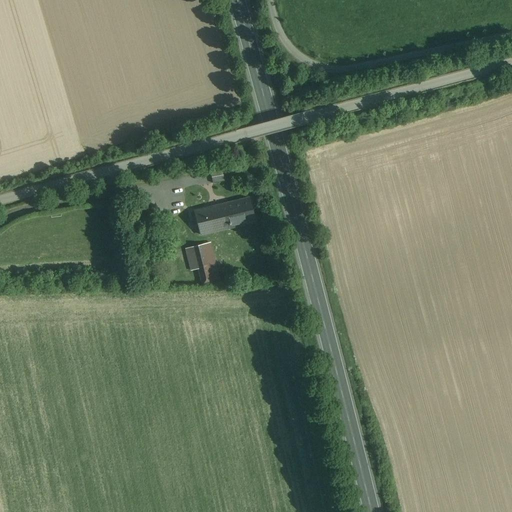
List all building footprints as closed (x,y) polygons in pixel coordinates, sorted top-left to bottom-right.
[(222,169),(211,171),(213,183),(225,181),(222,169)] [(250,198),(219,206),(225,229),(256,221),(250,198)] [(219,206),(195,212),(200,235),(225,229),(219,206)] [(210,243),(186,249),(191,270),(199,268),(215,264),(210,243)] [(215,264),(199,268),(202,284),(219,280),(215,264)] [(0,511),(76,511),(257,475),(226,330),(0,377),(0,511)] [(264,511),(256,475),(77,511),(264,511)]
